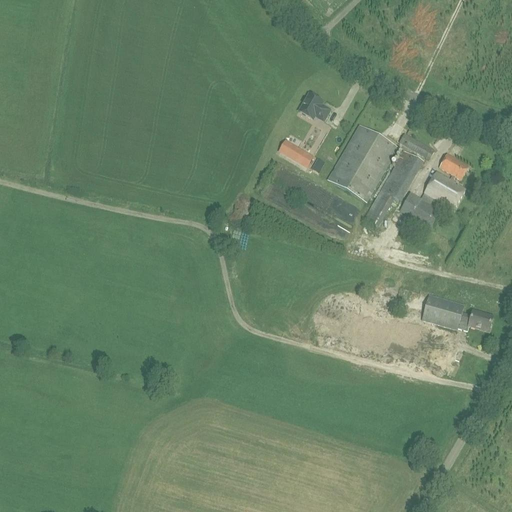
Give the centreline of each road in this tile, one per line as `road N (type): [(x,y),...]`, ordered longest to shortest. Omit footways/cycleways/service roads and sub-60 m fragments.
road 1 (tertiary): [(284,0),(318,36),(393,88),(511,134)]
road 2 (unclassified): [(421,511),(511,354)]
